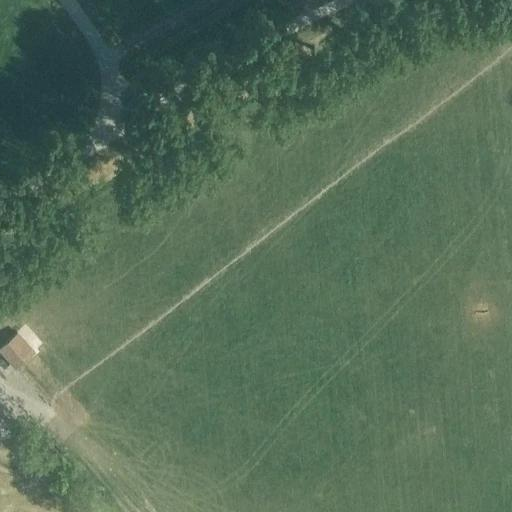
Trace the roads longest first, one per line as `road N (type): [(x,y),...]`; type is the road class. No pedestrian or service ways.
road 1 (unclassified): [(116,109),(146,111),(336,0)]
road 2 (unclassified): [(116,109),(97,143),(0,198)]
road 3 (unclassified): [(67,0),(109,58),(116,109)]
